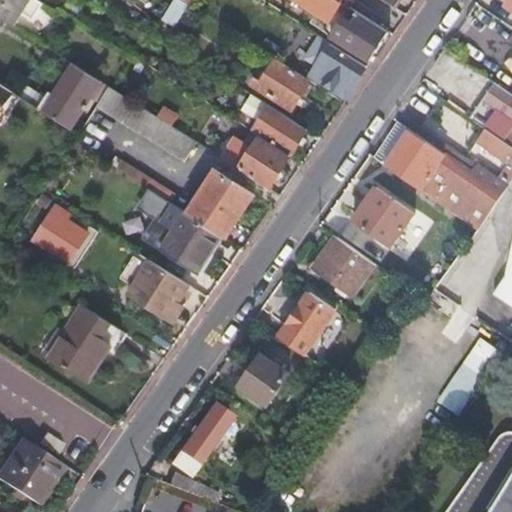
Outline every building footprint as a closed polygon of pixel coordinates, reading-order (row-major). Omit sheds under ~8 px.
[(335,0),(294,0),(328,21),(332,15),(343,21),(331,39),(369,63),(375,53),(388,34),(344,6),(335,0)] [(379,0),(394,9),(399,0),(379,0)] [(511,0),(508,0),(506,4),(506,6),(502,12),(511,19),(511,0)] [(345,99),(366,68),(330,44),(328,47),(318,41),(307,59),(317,65),(310,77),(345,99)] [(311,82),(277,60),(262,82),(256,78),(251,84),(285,107),(293,96),(299,100),(311,82)] [(74,65),(44,113),(70,130),(99,81),(74,65)] [(511,95),(495,83),(483,101),(505,118),(493,135),(511,148),(511,95)] [(0,111),(12,93),(0,85),(0,111)] [(197,143),(124,97),(108,87),(95,107),(183,163),(197,143)] [(268,107),(250,132),(260,138),(290,156),(305,131),(268,107)] [(417,122),(411,130),(474,174),(476,171),(480,166),(417,122)] [(499,202),(509,188),(484,170),(481,174),(476,171),(474,174),(411,130),(400,123),(373,159),(385,167),(420,192),(479,232),(480,230),(499,202)] [(504,160),(511,148),(493,135),(485,130),(475,143),(501,164),(504,160)] [(290,156),(260,138),(252,149),(235,137),(221,159),(238,170),(268,188),(290,156)] [(123,160),(117,169),(134,180),(139,171),(131,166),(123,160)] [(139,171),(134,180),(171,204),(176,195),(139,171)] [(187,215),(220,236),(225,239),(253,195),(216,171),(201,193),(187,215)] [(354,221),(392,248),(415,213),(378,187),(354,221)] [(89,234),(54,211),(35,239),(70,263),(89,234)] [(187,215),(186,214),(160,252),(190,271),(202,254),(207,256),(220,236),(187,215)] [(376,265),(338,238),(314,271),(353,298),(376,265)] [(187,285),(147,259),(125,294),(169,323),(181,306),(176,303),(187,285)] [(279,338),(303,355),(336,311),(311,293),(279,338)] [(50,355),(58,361),(63,354),(93,374),(107,353),(112,357),(127,336),(82,307),(50,355)] [(477,395),(500,363),(482,351),(460,384),(477,395)] [(63,354),(58,361),(73,371),(88,381),(91,378),(93,374),(63,354)] [(240,385),(267,405),(288,374),(261,355),(240,385)] [(173,464),(190,475),(233,416),(216,404),(173,464)] [(66,463),(23,435),(0,470),(0,477),(40,502),(66,463)] [(170,487),(216,505),(220,494),(175,474),(170,487)] [(511,511),(511,478),(491,511),(511,511)]
